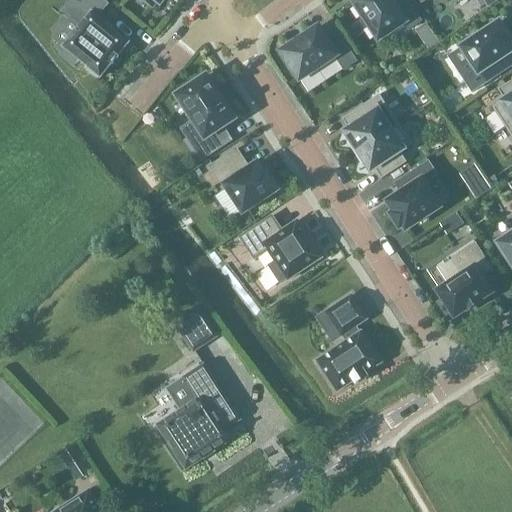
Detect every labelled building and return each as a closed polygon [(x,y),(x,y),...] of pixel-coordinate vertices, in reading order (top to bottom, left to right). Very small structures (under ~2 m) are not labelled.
[(63,47),(62,48),(64,49),(79,61),(99,78),(100,79),(101,78),(101,77),(112,65),(113,66),(114,65),(112,63),(116,59),(118,60),(119,59),(117,57),(128,45),(129,44),(128,42),(128,43),(111,30),(112,29),(111,28),(111,29),(107,27),(108,26),(107,25),(107,26),(97,18),(107,6),(107,7),(108,5),(107,4),(106,4),(100,0),(73,0),(65,11),(64,11),(63,12),(65,13),(79,25),(76,29),(77,30),(64,47),(63,47)] [(140,0),(142,1),(142,0),(152,8),(157,2),(160,4),(163,0),(140,0)] [(357,0),(354,2),(378,41),(404,24),(409,31),(422,23),(406,0),(393,0),(391,1),(390,0),(357,0)] [(486,70),(493,81),(511,67),(511,57),(510,54),(511,52),(511,48),(508,42),(510,41),(499,25),(463,50),(480,75),(486,70)] [(332,49),(319,29),(282,53),(300,81),(336,57),(345,70),(357,62),(343,41),(332,49)] [(423,40),(430,51),(439,44),(433,34),(423,40)] [(206,77),(176,97),(204,139),(192,147),(202,161),(232,141),(223,129),(235,121),(206,77)] [(505,101),(492,109),(505,129),(511,124),(511,81),(498,91),(505,101)] [(353,127),(345,133),(350,141),(348,143),(355,154),(404,122),(384,93),(347,117),(353,127)] [(404,122),(355,154),(362,166),(365,164),(371,172),(379,167),(386,177),(411,160),(405,150),(417,142),(404,122)] [(237,150),(210,168),(224,189),(226,187),(243,213),(253,206),(255,210),(269,201),(266,198),(276,191),(266,175),(263,176),(256,166),(250,170),(237,150)] [(437,176),(429,163),(395,185),(402,195),(388,203),(395,214),(392,216),(400,228),(403,226),(406,230),(439,208),(424,185),(437,176)] [(489,190),(475,167),(462,176),(477,198),(489,190)] [(457,214),(440,225),(447,236),(464,225),(457,214)] [(272,217),(241,238),(255,260),(268,251),(276,263),(270,267),(281,284),(287,279),(288,281),(322,259),(297,222),(282,232),(272,217)] [(511,232),(495,244),(511,270),(511,232)] [(474,243),(448,260),(440,265),(452,283),(438,293),(454,318),(467,309),(468,311),(479,303),(479,302),(491,294),(481,278),(492,271),(474,243)] [(351,297),(326,313),(342,337),(343,336),(347,342),(317,362),(337,392),(353,382),(356,385),(367,378),(365,374),(381,363),(361,333),(360,334),(356,327),(367,320),(351,297)] [(217,338),(197,308),(174,323),(194,353),(217,338)] [(157,426),(186,471),(231,440),(225,431),(241,421),(210,373),(189,387),(197,400),(157,426)] [(68,441),(82,470),(97,462),(84,434),(68,441)] [(102,511),(89,491),(55,511),(102,511)]
